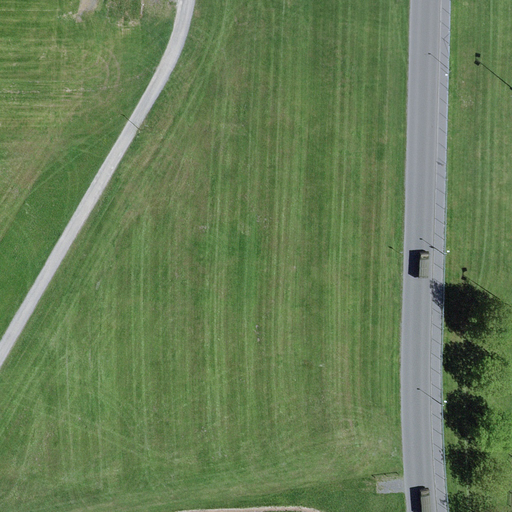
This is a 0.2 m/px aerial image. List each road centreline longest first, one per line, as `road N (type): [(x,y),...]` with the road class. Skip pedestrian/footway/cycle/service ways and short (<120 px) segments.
road 1 (unclassified): [(421,511),(415,356),(423,0)]
road 2 (track): [(183,27),(171,67),(0,367)]
